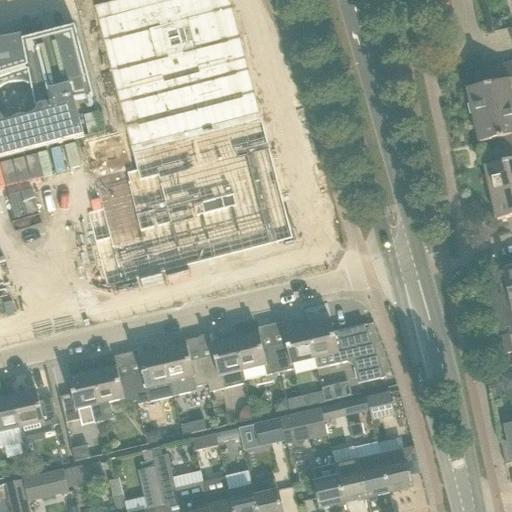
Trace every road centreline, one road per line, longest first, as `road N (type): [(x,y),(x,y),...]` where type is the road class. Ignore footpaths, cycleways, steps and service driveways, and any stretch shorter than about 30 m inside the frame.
road 1 (residential): [(0,364),(407,274)]
road 2 (secondary): [(310,0),(362,200),(407,274)]
road 3 (secondary): [(407,274),(396,152),(351,0)]
road 4 (secondary): [(477,511),(453,410),(436,389)]
road 5 (secondary): [(436,389),(434,416),(455,511)]
